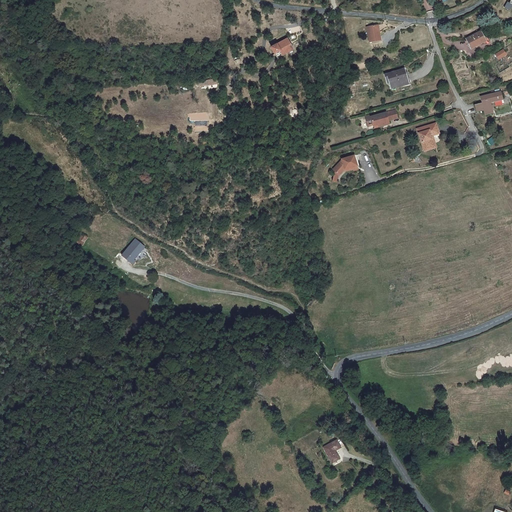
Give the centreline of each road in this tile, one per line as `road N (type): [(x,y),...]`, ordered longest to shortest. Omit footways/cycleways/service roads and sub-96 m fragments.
road 1 (tertiary): [(430,511),(337,373),(357,357),(465,335),(511,313)]
road 2 (track): [(187,256),(294,295),(304,311),(303,333),(338,379)]
road 3 (unclassified): [(482,0),(421,22),(331,12)]
